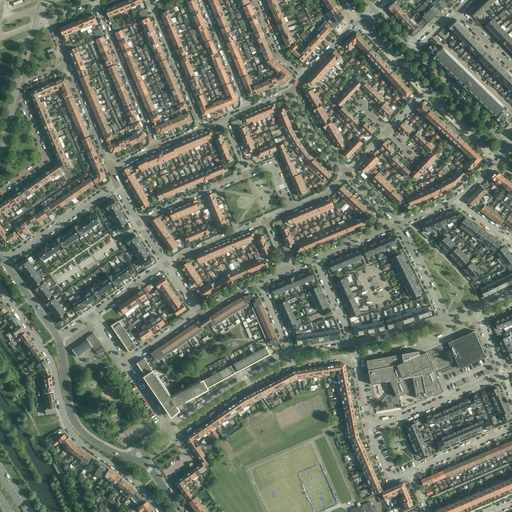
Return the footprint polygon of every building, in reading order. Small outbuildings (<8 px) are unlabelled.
[(126,11),(131,8),(130,4),(128,0),(126,1),(125,1),(123,2),(123,3),(126,11)] [(131,8),(137,6),(134,0),(128,0),(129,0),(128,0),(130,4),(131,8)] [(393,13),(399,7),(405,1),(404,0),(397,0),(393,4),(388,8),(389,9),(388,9),(390,11),(391,11),(393,13)] [(436,0),(432,4),(434,6),(440,12),(443,8),(436,0)] [(436,0),(443,8),(447,5),(442,0),(436,0)] [(482,0),(479,3),(486,10),(489,6),(483,0),(482,0)] [(211,5),(213,10),(220,6),(218,1),(211,5)] [(329,12),(337,6),(337,5),(336,3),(335,3),(334,1),(329,4),(326,6),(330,11),(329,11),(329,12)] [(270,6),(272,11),(279,8),(277,2),(273,4),(270,6)] [(117,5),(120,13),(124,11),(125,14),(127,13),(126,11),(123,3),(120,4),(120,3),(117,4),(117,5)] [(432,19),(436,16),(430,10),(426,6),(426,5),(424,3),(420,7),(432,19)] [(482,13),(486,10),(479,3),(475,7),(482,13)] [(199,9),(197,4),(189,7),(191,12),(199,9)] [(243,7),(245,13),(253,10),(251,4),(243,7)] [(115,15),(120,13),(117,5),(114,6),(114,5),(112,6),(112,7),(115,15)] [(272,11),(274,16),(281,13),(280,10),(287,7),(286,5),(281,7),(279,8),(272,11)] [(213,10),(215,15),(222,11),(220,6),(213,10)] [(329,12),(322,16),(324,18),(327,16),(329,19),(333,16),(340,11),(341,10),(340,8),(339,9),(337,6),(329,12)] [(393,13),(393,14),(397,19),(398,19),(407,11),(403,6),(400,8),(399,7),(393,13)] [(434,6),(430,10),(436,16),(440,12),(434,6)] [(115,15),(112,7),(110,8),(110,7),(107,8),(107,9),(106,10),(110,21),(113,20),(111,17),(115,15)] [(428,23),(432,19),(420,7),(416,10),(422,17),(428,23)] [(482,13),(475,7),(471,11),(473,13),(471,14),(474,17),(475,18),(475,17),(476,19),(477,17),(481,21),(485,17),(482,13)] [(201,14),(199,9),(191,12),(193,17),(201,14)] [(255,15),(253,10),(245,13),(243,14),(245,19),(255,15)] [(215,15),(217,20),(225,17),(222,11),(215,15)] [(345,18),(340,11),(333,16),(334,17),(330,20),(328,22),(334,29),(340,24),(339,23),(343,21),(347,19),(346,18),(345,18)] [(401,22),(404,25),(413,17),(410,14),(407,11),(398,19),(399,19),(399,21),(400,22),(401,22)] [(274,16),(276,21),(283,18),(281,13),(274,16)] [(404,27),(405,28),(406,28),(410,32),(423,19),(417,13),(413,17),(404,25),(404,26),(404,27)] [(203,19),(201,14),(193,17),(195,22),(203,19)] [(88,17),(91,25),(94,24),(95,26),(98,25),(94,15),(91,16),(91,15),(88,16),(88,17)] [(257,19),(255,15),(245,19),(246,18),(248,23),(249,22),(257,19)] [(83,19),(82,19),(87,30),(92,27),(91,25),(88,17),(85,18),(82,19),(83,19)] [(171,19),(164,22),(166,26),(175,22),(176,22),(175,17),(171,19)] [(227,22),(225,17),(217,20),(219,25),(227,22)] [(151,22),(149,18),(138,22),(140,27),(143,25),(151,22)] [(276,21),(278,26),(285,23),(283,18),(276,21)] [(87,30),(82,19),(80,20),(77,21),(77,22),(80,29),(81,32),(87,30)] [(195,22),(197,27),(205,24),(203,19),(195,22)] [(410,32),(412,34),(411,34),(413,36),(414,36),(422,29),(427,24),(423,19),(410,32)] [(451,30),(459,23),(458,23),(455,20),(455,19),(452,21),(449,23),(450,24),(448,25),(448,26),(447,26),(451,30)] [(492,19),(486,26),(490,30),(496,23),(492,19)] [(325,21),(321,26),(329,33),(330,31),(331,31),(332,30),(332,29),(327,23),(325,21)] [(74,31),(80,29),(77,22),(74,23),(74,22),(72,23),(72,24),(71,24),(74,31)] [(219,25),(221,30),(229,27),(227,22),(219,25)] [(278,26),(280,31),(288,28),(285,23),(278,26)] [(453,35),(462,27),(458,23),(459,23),(451,30),(455,33),(453,35)] [(494,34),(500,27),(496,23),(490,30),(494,34)] [(69,33),(74,31),(71,24),(69,25),(69,24),(66,26),(69,33)] [(197,27),(200,32),(207,29),(205,24),(197,27)] [(69,34),(69,33),(66,26),(63,27),(61,28),(60,29),(65,41),(68,40),(66,35),(69,34)] [(221,30),(223,34),(231,31),(229,28),(231,27),(231,26),(229,27),(221,30)] [(321,26),(317,30),(319,31),(325,37),(326,37),(327,35),(329,33),(321,26)] [(456,39),(465,31),(462,27),(453,35),(456,39)] [(500,27),(494,34),(497,38),(504,31),(500,27)] [(280,31),(282,36),(290,33),(288,28),(280,31)] [(200,32),(202,37),(209,34),(207,29),(200,32)] [(319,31),(315,36),(321,41),(322,41),(323,40),(323,39),(325,37),(319,31)] [(462,41),(469,34),(465,31),(456,39),(457,39),(458,37),(462,41)] [(501,41),(508,35),(504,31),(497,38),(501,41)] [(262,32),(255,35),(252,36),(254,40),(264,36),(262,32)] [(353,36),(348,40),(353,46),(355,44),(356,45),(356,44),(357,44),(359,46),(364,41),(361,37),(360,36),(356,32),(352,35),(353,36)] [(117,37),(119,41),(125,39),(124,36),(129,34),(128,33),(117,37)] [(282,36),(284,41),(292,38),(290,33),(282,36)] [(202,37),(204,43),(211,39),(209,34),(202,37)] [(313,34),(310,38),(311,40),(317,45),(318,45),(320,44),(319,43),(321,41),(315,36),(313,34)] [(465,45),(472,38),(469,34),(462,41),(465,45)] [(225,40),(227,44),(236,40),(235,38),(238,37),(237,35),(225,40)] [(505,45),(511,39),(508,35),(501,41),(505,45)] [(284,41),(287,47),(288,48),(289,47),(290,46),(291,46),(290,45),(292,44),(292,43),(293,42),(296,41),(294,37),(292,38),(284,41)] [(469,48),(476,42),(472,38),(465,45),(469,48)] [(214,45),(212,40),(205,43),(206,46),(204,47),(204,48),(207,47),(214,45)] [(227,44),(229,48),(235,45),(242,42),(241,40),(237,42),(236,40),(227,44)] [(311,40),(308,44),(314,49),(315,49),(316,48),(316,47),(317,45),(311,40)] [(353,46),(348,40),(343,45),(344,47),(345,46),(350,51),(355,47),(353,46)] [(129,42),(120,46),(122,50),(129,47),(132,45),(130,41),(129,42)] [(268,45),(266,41),(259,44),(260,46),(256,47),(257,49),(260,48),(268,45)] [(359,46),(363,50),(368,45),(364,41),(359,46)] [(508,110),(506,107),(505,107),(446,50),(445,49),(442,46),(441,45),(441,46),(437,42),(436,44),(434,43),(431,46),(428,49),(426,52),(431,57),(432,57),(435,60),(436,60),(437,61),(436,63),(442,69),(443,68),(447,71),(446,73),(452,79),(453,77),(457,81),(455,82),(472,98),(473,97),(477,100),(475,101),(482,108),(483,106),(487,110),(485,111),(492,117),(493,115),(495,117),(494,117),(498,121),(503,127),(505,124),(506,124),(508,123),(509,122),(509,121),(511,118),(511,117),(511,116),(511,115),(511,114),(508,111),(509,111),(508,110)] [(472,52),(479,45),(476,42),(469,48),(472,52)] [(307,43),(303,47),(304,48),(310,53),(311,53),(312,52),(312,51),(314,49),(308,44),(307,43)] [(290,50),(296,56),(298,53),(295,50),(296,48),(298,47),(295,44),(290,50)] [(363,50),(367,55),(372,50),(368,45),(363,50)] [(476,56),(483,49),(479,45),(472,52),(476,56)] [(176,51),(178,55),(185,52),(187,51),(186,47),(183,48),(176,51)] [(230,52),(232,56),(241,53),(239,48),(240,48),(239,48),(230,52)] [(306,58),(300,52),(298,50),(296,48),(295,50),(298,53),(296,56),(302,62),(303,61),(305,60),(304,60),(306,58)] [(304,48),(300,52),(306,58),(307,57),(308,56),(308,55),(310,53),(304,48)] [(479,60),(487,53),(486,52),(486,53),(483,49),(476,56),(474,57),(478,61),(479,60)] [(336,50),(331,55),(338,62),(342,57),(340,56),(336,52),(337,51),(336,50)] [(367,55),(377,66),(383,61),(379,57),(379,56),(377,53),(376,53),(376,54),(372,50),(367,55)] [(164,55),(163,51),(155,54),(153,55),(155,59),(156,58),(164,55)] [(483,64),(490,56),(488,55),(489,55),(487,53),(479,60),(483,64)] [(271,54),(263,57),(262,58),(262,60),(265,59),(267,62),(273,58),(271,54)] [(74,64),(82,61),(85,60),(83,55),(81,56),(72,60),(74,64)] [(331,55),(327,60),(334,66),(338,62),(331,55)] [(487,67),(494,60),(494,59),(493,60),(490,57),(491,56),(490,56),(483,64),(487,67)] [(276,61),(273,58),(267,62),(265,63),(267,69),(270,68),(270,67),(276,61)] [(327,60),(323,64),(330,70),(334,66),(327,60)] [(490,71),(498,63),(495,61),(494,60),(487,67),(490,71)] [(280,64),(276,61),(270,67),(270,68),(267,69),(268,71),(273,68),(275,70),(280,64)] [(377,66),(388,77),(393,72),(390,68),(390,67),(388,65),(387,65),(383,61),(377,66)] [(494,74),(501,67),(497,64),(498,63),(490,71),(491,71),(494,74)] [(170,68),(168,64),(159,68),(161,72),(170,68)] [(283,67),(280,64),(275,70),(277,72),(276,73),(277,74),(283,67)] [(323,64),(319,68),(326,75),(330,70),(323,64)] [(115,65),(108,68),(106,69),(108,73),(117,69),(115,65)] [(275,75),(275,76),(275,77),(278,85),(285,82),(285,81),(291,76),(291,74),(283,67),(277,74),(278,74),(275,75)] [(498,78),(505,71),(501,67),(494,74),(498,78)] [(172,72),(170,68),(161,72),(162,75),(162,76),(172,72)] [(319,68),(315,73),(322,79),(326,75),(319,68)] [(501,81),(508,74),(505,71),(498,78),(501,81)] [(388,77),(398,89),(404,84),(400,80),(400,79),(398,76),(397,76),(393,72),(388,77)] [(315,73),(311,77),(316,82),(318,83),(322,79),(315,73)] [(248,75),(241,78),(243,82),(251,79),(254,78),(256,77),(255,77),(255,75),(252,76),(251,74),(248,75)] [(505,85),(511,78),(508,74),(501,81),(505,85)] [(90,80),(88,75),(80,78),(82,84),(90,80)] [(274,87),(271,80),(268,81),(267,80),(265,75),(264,75),(270,88),(274,87)] [(188,80),(190,84),(199,80),(198,76),(195,77),(188,80)] [(311,77),(306,82),(309,85),(311,83),(313,85),(316,82),(311,77)] [(67,83),(65,78),(61,80),(60,80),(58,81),(56,82),(55,82),(58,88),(62,86),(61,85),(67,83)] [(221,86),(230,82),(228,78),(219,82),(221,86)] [(82,84),(84,89),(92,86),(90,80),(82,84)] [(190,84),(192,88),(201,84),(199,80),(190,84)] [(351,85),(356,90),(361,85),(356,80),(351,85)] [(261,92),(265,90),(262,83),(259,85),(258,81),(257,82),(258,84),(261,92)] [(53,92),(59,90),(58,88),(55,82),(54,82),(53,83),(52,83),(50,84),(53,92)] [(63,89),(60,90),(61,94),(62,94),(70,91),(67,83),(61,85),(62,86),(63,89)] [(223,86),(225,91),(232,88),(230,83),(223,86)] [(50,84),(45,87),(48,94),(53,92),(50,84)] [(192,88),(194,92),(203,88),(201,84),(192,88)] [(249,85),(245,87),(249,96),(250,96),(256,94),(253,87),(253,86),(252,84),(249,85)] [(368,93),(371,89),(366,84),(362,87),(368,93)] [(398,89),(402,93),(408,88),(404,84),(398,89)] [(346,90),(351,95),(356,90),(351,85),(346,90)] [(94,91),(92,86),(84,89),(87,94),(94,91)] [(42,94),(43,96),(48,94),(45,87),(43,87),(42,87),(40,88),(40,89),(42,94)] [(368,93),(373,98),(378,92),(373,87),(371,89),(368,93)] [(203,88),(194,92),(195,97),(203,93),(202,91),(204,90),(203,88)] [(234,93),(232,88),(225,91),(226,94),(225,95),(225,96),(227,96),(228,96),(234,93)] [(408,88),(402,93),(406,98),(412,92),(408,88)] [(40,89),(37,90),(35,91),(30,93),(31,93),(30,94),(31,96),(32,96),(32,97),(38,95),(39,99),(40,99),(43,98),(41,95),(42,94),(40,89)] [(308,98),(314,94),(312,90),(309,92),(308,90),(304,92),(308,98)] [(351,95),(346,90),(340,96),(346,101),(351,95)] [(70,91),(62,94),(65,99),(72,96),(70,91)] [(87,94),(89,99),(98,95),(97,93),(96,94),(94,91),(87,94)] [(378,92),(373,98),(378,103),(383,97),(378,92)] [(232,104),(238,102),(234,93),(228,96),(229,99),(230,99),(232,104)] [(308,98),(311,103),(319,98),(316,93),(314,94),(308,98)] [(129,98),(127,94),(121,97),(118,98),(120,102),(129,98)] [(198,103),(207,99),(207,98),(205,94),(196,98),(198,103)] [(39,99),(38,95),(32,97),(34,102),(34,103),(34,104),(35,104),(36,105),(41,103),(39,99)] [(89,99),(91,104),(99,101),(97,98),(99,98),(98,95),(89,99)] [(225,107),(232,104),(230,99),(229,99),(226,101),(225,97),(221,96),(223,100),(225,107)] [(346,101),(340,96),(335,101),(337,103),(340,106),(346,101)] [(131,103),(129,98),(120,102),(120,103),(121,106),(122,107),(131,103)] [(215,111),(221,109),(218,102),(216,103),(214,98),(213,98),(211,101),(213,104),(213,106),(215,111)] [(312,109),(320,104),(322,103),(319,98),(311,103),(313,107),(312,108),(312,109)] [(145,104),(147,108),(153,105),(155,104),(154,102),(157,101),(156,99),(151,101),(145,104)] [(204,106),(207,105),(208,103),(207,99),(198,103),(200,108),(204,106)] [(91,104),(93,110),(101,106),(102,106),(101,104),(100,104),(99,101),(91,104)] [(46,107),(43,102),(41,103),(36,105),(36,106),(36,108),(37,108),(38,110),(46,107)] [(131,103),(122,107),(122,108),(123,111),(133,107),(131,103)] [(185,112),(188,111),(185,103),(177,106),(179,111),(181,110),(184,109),(185,111),(185,112)] [(383,114),(389,107),(385,103),(384,105),(379,110),(383,114)] [(427,107),(422,103),(417,109),(421,113),(427,107)] [(273,104),(266,107),(269,114),(274,112),(273,109),(275,108),(273,104)] [(320,104),(312,109),(315,114),(323,109),(320,104)] [(103,112),(101,106),(93,110),(95,115),(103,112)] [(209,114),(207,109),(205,109),(204,106),(200,108),(204,116),(209,114)] [(48,112),(46,107),(38,110),(39,113),(39,115),(40,115),(40,116),(48,112)] [(133,107),(123,111),(124,113),(125,115),(134,111),(133,107)] [(150,116),(159,113),(158,110),(161,109),(161,107),(157,108),(155,109),(148,112),(150,116)] [(266,107),(262,109),(266,118),(270,117),(269,114),(266,107)] [(345,116),(348,113),(343,107),(339,111),(345,116)] [(389,107),(383,114),(387,118),(392,113),(391,112),(393,110),(389,107)] [(421,113),(426,117),(431,111),(427,107),(421,113)] [(262,109),(258,111),(262,120),(266,118),(262,109)] [(280,118),(287,115),(284,109),(280,111),(281,113),(278,114),(280,118)] [(315,114),(318,119),(327,114),(324,109),(323,109),(315,114)] [(136,115),(134,111),(125,115),(127,119),(136,115)] [(258,111),(253,113),(257,122),(262,120),(258,111)] [(426,117),(437,127),(442,122),(438,118),(439,117),(438,117),(436,114),(435,114),(435,115),(431,111),(426,117)] [(48,112),(40,116),(40,117),(41,118),(42,121),(50,117),(48,112)] [(95,115),(97,120),(107,116),(106,114),(104,115),(103,112),(95,115)] [(183,114),(183,116),(186,123),(190,122),(189,120),(191,119),(188,112),(183,114)] [(253,113),(249,114),(252,121),(253,124),(257,122),(253,113)] [(348,113),(345,116),(343,118),(348,123),(354,118),(348,113)] [(155,121),(158,120),(160,119),(158,114),(151,117),(154,125),(156,124),(155,121)] [(249,114),(242,117),(244,121),(246,120),(247,123),(252,121),(249,114)] [(327,114),(318,119),(321,124),(329,119),(330,119),(327,114)] [(122,121),(123,124),(128,122),(129,124),(138,120),(136,115),(127,119),(122,121)] [(279,124),(289,120),(287,115),(280,118),(277,119),(279,124)] [(97,120),(100,125),(107,122),(106,119),(108,118),(107,116),(97,120)] [(50,117),(42,121),(43,123),(44,125),(44,126),(52,122),(50,117)] [(354,118),(348,123),(354,128),(355,126),(359,123),(354,118)] [(321,124),(324,129),(332,124),(329,119),(321,124)] [(289,120),(279,124),(281,128),(282,127),(282,128),(290,124),(291,124),(289,120)] [(54,127),(52,122),(44,126),(45,126),(44,127),(45,128),(46,129),(47,131),(54,127)] [(109,127),(107,122),(100,125),(102,130),(109,127)] [(142,130),(139,122),(132,125),(134,130),(136,129),(139,128),(140,131),(142,130)] [(403,123),(398,129),(402,133),(409,126),(406,122),(404,124),(403,123)] [(437,127),(449,138),(454,132),(450,128),(450,127),(447,125),(446,125),(442,122),(437,127)] [(329,133),(337,128),(334,123),(332,124),(324,129),(325,130),(326,129),(329,133)] [(364,134),(370,127),(366,123),(359,130),(364,134)] [(293,131),(290,124),(282,128),(285,134),(293,131)] [(164,132),(161,125),(155,128),(156,131),(157,133),(159,132),(160,134),(164,132)] [(102,130),(104,136),(112,132),(110,129),(112,129),(111,126),(109,127),(102,130)] [(241,135),(247,132),(246,127),(243,129),(242,126),(238,128),(241,135)] [(409,126),(402,133),(406,137),(413,130),(409,126)] [(54,127),(47,131),(48,133),(47,134),(48,135),(49,136),(56,133),(54,127)] [(370,127),(364,134),(367,137),(368,136),(369,137),(374,131),(370,127)] [(329,133),(332,138),(340,133),(337,128),(329,133)] [(146,139),(142,130),(140,131),(141,133),(138,134),(141,141),(142,141),(144,141),(144,140),(146,139)] [(210,130),(204,133),(207,140),(211,138),(210,135),(212,135),(210,130)] [(89,136),(87,131),(80,134),(75,136),(73,137),(75,142),(77,141),(76,139),(81,137),(82,139),(89,136)] [(297,137),(293,131),(285,134),(285,135),(289,141),(297,137)] [(241,135),(243,141),(250,138),(247,132),(241,135)] [(449,138),(460,148),(465,143),(461,139),(461,138),(459,135),(458,135),(458,136),(454,132),(449,138)] [(59,138),(56,133),(49,136),(49,137),(49,139),(50,139),(51,141),(59,138)] [(104,136),(108,144),(110,143),(109,141),(112,139),(114,138),(112,133),(104,136)] [(204,133),(199,135),(203,144),(208,143),(207,140),(204,133)] [(340,133),(332,138),(335,143),(336,142),(341,140),(341,139),(343,138),(340,133)] [(419,142),(422,138),(417,133),(413,137),(419,142)] [(199,135),(195,137),(199,146),(203,144),(199,135)] [(217,144),(224,142),(221,135),(217,137),(218,139),(215,140),(217,144)] [(195,137),(191,139),(195,148),(199,146),(195,137)] [(251,137),(250,138),(243,141),(246,147),(253,144),(255,143),(254,142),(253,142),(251,137)] [(297,137),(289,141),(293,148),(300,143),(297,137)] [(419,142),(424,147),(429,142),(424,137),(422,138),(419,142)] [(61,143),(59,138),(51,141),(52,143),(52,144),(52,146),(53,146),(61,143)] [(108,144),(108,145),(112,154),(113,153),(114,153),(116,152),(117,151),(114,144),(112,141),(112,139),(109,141),(110,143),(108,144)] [(191,139),(186,140),(190,150),(195,148),(191,139)] [(353,143),(358,148),(362,144),(357,139),(353,143)] [(182,142),(186,152),(190,150),(186,140),(182,142)] [(341,140),(336,142),(340,149),(344,146),(341,140)] [(182,142),(177,144),(181,154),(186,152),(182,142)] [(226,148),(224,142),(217,144),(214,146),(216,150),(219,149),(219,151),(226,148)] [(271,153),(273,152),(277,151),(273,142),(267,144),(271,153)] [(385,142),(380,147),(381,148),(379,149),(383,153),(389,146),(385,142)] [(429,142),(424,147),(429,152),(434,147),(429,142)] [(61,143),(53,146),(53,147),(53,148),(54,149),(54,150),(55,151),(63,148),(61,143)] [(305,149),(300,143),(293,148),(298,154),(305,149)] [(358,148),(353,143),(349,147),(349,148),(354,152),(358,148)] [(469,147),(465,143),(460,148),(464,152),(469,147)] [(177,144),(173,146),(177,156),(177,155),(181,154),(177,144)] [(254,148),(253,144),(246,147),(248,153),(252,152),(251,150),(254,148)] [(266,155),(271,153),(267,144),(262,146),(263,148),(266,155)] [(389,146),(383,153),(387,157),(394,150),(389,146)] [(464,152),(469,156),(474,150),(469,147),(464,152)] [(65,154),(63,148),(55,151),(56,154),(56,155),(56,156),(57,156),(57,157),(65,154)] [(229,154),(226,148),(219,151),(222,157),(229,154)] [(266,155),(263,148),(258,150),(260,153),(257,154),(259,158),(266,155)] [(354,152),(349,148),(344,153),(349,158),(354,152)] [(169,149),(165,151),(169,160),(173,158),(169,149)] [(309,155),(305,149),(298,154),(303,160),(309,155)] [(477,154),(474,150),(469,156),(471,158),(473,160),(473,159),(477,154)] [(169,160),(165,151),(162,152),(161,152),(159,153),(160,157),(162,156),(164,160),(164,162),(169,160)] [(154,156),(158,165),(163,163),(162,161),(164,160),(162,156),(160,157),(159,153),(158,153),(158,154),(154,156)] [(427,159),(433,165),(432,164),(437,159),(432,153),(427,159)] [(67,159),(65,154),(57,157),(58,157),(57,158),(58,159),(59,160),(59,162),(67,159)] [(229,154),(222,157),(224,161),(227,160),(228,162),(232,160),(229,154)] [(373,154),(369,159),(376,165),(380,161),(379,160),(373,154)] [(481,158),(477,154),(473,159),(478,163),(481,159),(481,158)] [(314,159),(309,155),(303,160),(308,165),(314,159)] [(154,156),(150,158),(154,167),(158,165),(154,156)] [(394,167),(399,162),(394,157),(389,162),(394,167)] [(141,161),(146,170),(149,168),(150,168),(146,160),(146,159),(145,158),(141,161)] [(150,158),(146,159),(146,160),(150,168),(154,167),(150,158)] [(433,165),(427,159),(426,158),(422,162),(424,165),(423,167),(425,169),(427,167),(429,169),(433,165)] [(475,167),(478,163),(473,159),(473,160),(471,158),(470,158),(470,159),(471,160),(469,162),(475,167)] [(60,164),(59,165),(60,168),(61,168),(65,168),(63,166),(67,165),(69,164),(67,159),(59,162),(60,164)] [(314,159),(308,165),(307,167),(311,170),(318,163),(314,159)] [(376,165),(369,159),(365,163),(372,169),(376,165)] [(141,161),(137,163),(141,170),(142,172),(146,170),(141,161)] [(286,165),(288,172),(295,169),(292,162),(290,163),(286,165)] [(405,167),(399,162),(394,167),(400,172),(405,167)] [(416,169),(422,174),(422,175),(426,171),(425,170),(425,169),(423,167),(424,165),(422,162),(416,169)] [(475,167),(469,162),(465,166),(469,170),(468,171),(469,172),(475,167)] [(318,163),(311,170),(314,173),(321,166),(318,163)] [(372,169),(365,163),(360,168),(364,173),(365,172),(367,173),(371,169),(372,170),(372,169)] [(54,168),(59,175),(63,172),(64,173),(67,171),(65,168),(61,168),(60,168),(59,165),(57,166),(56,166),(54,167),(54,168)] [(221,174),(218,167),(217,165),(211,167),(215,176),(221,174)] [(218,167),(221,174),(227,171),(225,167),(223,168),(222,165),(218,167)] [(325,169),(321,166),(314,173),(318,176),(325,169)] [(209,179),(210,179),(215,176),(211,167),(206,170),(207,172),(206,172),(209,179)] [(405,167),(400,172),(405,177),(406,176),(410,172),(405,167)] [(54,178),(59,175),(54,168),(54,169),(53,168),(51,169),(51,170),(49,172),(54,178)] [(131,175),(127,169),(122,172),(126,177),(125,178),(125,179),(131,175)] [(288,172),(291,178),(298,175),(295,169),(288,172)] [(328,172),(325,169),(318,176),(321,180),(328,172)] [(422,174),(416,169),(411,175),(413,176),(411,178),(413,180),(415,178),(417,179),(422,174)] [(456,174),(461,180),(466,176),(461,170),(456,174)] [(202,182),(208,180),(209,179),(206,172),(205,172),(204,171),(199,173),(202,182)] [(501,175),(496,171),(490,178),(495,182),(501,175)] [(45,175),(50,182),(49,181),(52,180),(54,178),(49,172),(48,173),(47,173),(45,174),(45,175)] [(96,184),(102,179),(105,177),(106,176),(104,172),(96,175),(94,176),(91,177),(96,184)] [(328,172),(321,180),(325,183),(332,176),(328,172)] [(197,184),(202,182),(199,173),(193,175),(197,184)] [(376,184),(383,177),(379,173),(372,180),(376,184)] [(125,179),(128,184),(136,179),(134,174),(131,175),(125,179)] [(291,178),(293,183),(303,179),(301,174),(298,175),(291,178)] [(456,174),(452,178),(456,185),(461,180),(456,174)] [(45,185),(50,182),(45,175),(44,175),(42,176),(42,177),(40,178),(45,185)] [(191,186),(197,184),(193,175),(188,177),(191,186)] [(503,176),(501,175),(495,182),(500,186),(505,179),(503,177),(503,176)] [(186,188),(191,186),(188,177),(182,180),(186,188)] [(383,177),(376,184),(381,188),(387,181),(383,177)] [(447,180),(451,188),(456,185),(452,178),(452,177),(447,180)] [(40,188),(45,185),(40,178),(38,179),(36,180),(36,181),(40,188)] [(90,188),(94,185),(90,178),(85,182),(90,188)] [(128,184),(131,189),(139,184),(136,179),(128,184)] [(293,183),(295,187),(304,183),(303,179),(293,183)] [(510,181),(508,180),(507,180),(505,179),(500,186),(505,189),(510,181)] [(181,191),(186,188),(182,180),(177,182),(181,191)] [(443,192),(451,188),(447,180),(442,183),(444,187),(441,188),(443,192)] [(36,191),(40,188),(36,181),(35,181),(33,182),(33,183),(31,184),(36,191)] [(381,188),(385,192),(391,185),(387,181),(381,188)] [(85,182),(81,185),(85,191),(90,188),(85,182)] [(175,193),(181,191),(177,182),(172,184),(175,193)] [(304,183),(295,187),(297,191),(306,187),(304,183)] [(438,195),(443,192),(441,188),(444,187),(442,183),(434,187),(438,195)] [(31,194),(36,191),(31,184),(29,186),(28,186),(27,186),(27,187),(26,188),(31,194)] [(134,194),(142,189),(139,184),(131,189),(134,194)] [(175,193),(172,184),(166,186),(170,195),(175,193)] [(80,194),(85,191),(81,185),(76,188),(80,194)] [(385,192),(389,196),(394,191),(396,189),(391,185),(385,192)] [(165,198),(170,195),(166,186),(161,189),(162,190),(165,198)] [(343,186),(337,192),(341,195),(346,189),(343,186)] [(306,187),(297,191),(299,196),(308,192),(306,187)] [(438,195),(434,187),(429,190),(433,197),(438,195)] [(481,187),(478,190),(484,196),(485,195),(484,195),(487,192),(481,187)] [(31,194),(26,188),(25,188),(24,189),(22,191),(26,198),(28,200),(33,197),(31,194)] [(76,198),(80,194),(76,188),(71,191),(76,198)] [(427,199),(433,197),(429,190),(428,188),(423,190),(427,199)] [(137,199),(145,194),(142,189),(134,194),(137,199)] [(341,195),(344,198),(349,193),(346,189),(341,195)] [(165,198),(162,190),(156,193),(158,198),(159,201),(161,200),(160,199),(165,198)] [(421,202),(427,199),(423,190),(418,193),(421,202)] [(478,190),(474,194),(480,199),(482,196),(483,197),(484,196),(478,190)] [(22,201),(26,198),(22,191),(20,192),(19,192),(18,193),(18,194),(17,194),(22,201)] [(71,201),(76,198),(71,191),(67,194),(71,201)] [(398,195),(394,191),(389,196),(393,200),(398,195)] [(213,193),(206,196),(208,202),(215,199),(213,193)] [(349,193),(344,198),(342,200),(346,203),(353,196),(349,193)] [(416,204),(421,202),(418,193),(412,195),(413,197),(416,204)] [(17,204),(22,201),(17,194),(16,194),(15,195),(15,196),(13,197),(17,204)] [(66,204),(71,201),(67,194),(62,198),(66,204)] [(137,199),(140,204),(146,200),(148,199),(145,194),(137,199)] [(474,194),(471,197),(476,202),(477,202),(477,203),(483,207),(485,205),(485,204),(483,202),(480,199),(474,194)] [(398,195),(393,200),(397,204),(403,199),(398,195)] [(356,199),(353,196),(346,203),(349,207),(356,199)] [(13,207),(17,204),(13,197),(11,198),(10,198),(9,199),(8,200),(13,207)] [(416,204),(413,197),(408,199),(410,206),(416,204)] [(471,197),(468,201),(467,201),(481,211),(483,207),(477,203),(477,202),(476,202),(471,197)] [(62,207),(66,204),(62,198),(58,201),(62,207)] [(217,204),(215,199),(208,202),(206,202),(209,208),(217,204)] [(330,199),(326,201),(330,210),(334,208),(333,206),(330,199)] [(360,202),(356,199),(349,207),(352,210),(360,202)] [(13,207),(8,200),(7,200),(5,201),(5,202),(3,203),(8,210),(12,207),(13,207)] [(105,205),(103,206),(105,210),(106,212),(108,210),(109,210),(117,206),(117,205),(117,204),(116,203),(114,200),(112,201),(112,200),(109,201),(106,203),(107,204),(105,205)] [(140,204),(142,208),(143,210),(145,209),(144,208),(149,205),(146,200),(140,204)] [(196,200),(191,203),(195,212),(199,210),(196,202),(197,202),(196,200)] [(57,210),(62,207),(58,201),(53,204),(57,210)] [(326,201),(321,202),(326,212),(330,210),(326,201)] [(321,202),(317,204),(321,214),(326,212),(321,202)] [(363,206),(360,202),(352,210),(356,213),(363,206)] [(9,212),(8,210),(3,203),(1,204),(0,204),(0,208),(3,213),(5,215),(9,212)] [(190,214),(195,212),(191,203),(186,205),(190,214)] [(53,204),(48,207),(53,213),(57,210),(53,204)] [(220,210),(217,204),(209,208),(211,213),(220,210)] [(317,204),(313,206),(317,216),(321,214),(317,204)] [(481,211),(485,214),(490,206),(488,204),(487,206),(485,205),(483,207),(481,211)] [(186,216),(190,214),(186,205),(182,206),(186,216)] [(117,206),(109,210),(110,212),(111,214),(119,209),(117,206)] [(182,217),(186,216),(182,206),(178,208),(182,217)] [(308,208),(312,217),(317,216),(313,206),(308,208)] [(357,214),(358,214),(360,216),(363,212),(365,214),(368,211),(363,206),(356,213),(357,214)] [(485,214),(489,217),(494,209),(490,206),(485,214)] [(48,217),(53,213),(48,207),(46,209),(45,207),(43,209),(44,210),(48,217)] [(177,219),(182,217),(178,208),(173,210),(177,219)] [(308,208),(304,210),(308,219),(312,217),(308,208)] [(111,214),(110,214),(112,217),(113,220),(114,219),(122,214),(120,212),(119,210),(119,209),(111,214)] [(489,217),(492,219),(498,211),(494,209),(489,217)] [(43,220),(48,217),(44,210),(39,213),(43,220)] [(173,210),(168,212),(169,214),(170,213),(172,219),(173,221),(177,219),(173,210)] [(222,215),(220,210),(211,213),(213,219),(222,215)] [(304,210),(300,212),(304,221),(308,219),(304,210)] [(34,226),(39,223),(34,216),(33,214),(31,211),(29,212),(33,218),(30,220),(34,226)] [(448,213),(452,222),(459,219),(456,212),(454,213),(454,211),(448,213)] [(492,219),(496,222),(501,215),(502,214),(498,211),(492,219)] [(35,212),(33,214),(34,216),(39,223),(43,220),(39,213),(37,215),(35,212)] [(300,212),(295,213),(299,223),(304,221),(300,212)] [(291,215),(294,222),(295,225),(299,223),(295,213),(291,215)] [(447,224),(452,222),(448,213),(446,214),(445,213),(443,214),(447,224)] [(93,216),(91,217),(96,224),(97,225),(99,224),(101,222),(101,221),(96,214),(93,216)] [(122,214),(114,219),(116,223),(124,219),(123,217),(122,214)] [(442,226),(447,224),(443,214),(440,215),(441,216),(438,217),(442,226)] [(222,215),(213,219),(215,224),(224,220),(222,215)] [(294,222),(291,215),(284,218),(286,222),(288,221),(289,224),(294,222)] [(496,222),(500,225),(506,217),(503,215),(502,216),(501,215),(496,222)] [(88,217),(86,219),(86,220),(91,228),(96,224),(91,217),(91,216),(90,216),(88,217)] [(437,228),(442,226),(438,217),(436,218),(435,217),(433,218),(437,228)] [(157,218),(151,222),(154,227),(162,222),(159,218),(157,219),(157,218)] [(432,230),(437,228),(433,218),(430,219),(431,220),(428,221),(432,230)] [(124,219),(116,223),(119,228),(127,223),(124,219)] [(354,230),(359,228),(356,221),(355,219),(350,221),(354,230)] [(356,221),(359,228),(366,225),(364,221),(362,222),(361,219),(356,221)] [(460,226),(464,229),(470,221),(468,219),(467,221),(465,219),(460,226)] [(25,223),(30,229),(34,226),(30,220),(25,223)] [(84,222),(82,223),(87,230),(91,228),(86,220),(84,222)] [(224,220),(215,224),(217,229),(219,228),(219,229),(226,226),(224,220)] [(348,232),(354,230),(350,221),(345,223),(348,232)] [(427,233),(432,230),(428,221),(421,224),(424,231),(426,231),(427,233)] [(464,229),(469,233),(474,225),(472,224),(472,223),(470,221),(464,229)] [(165,227),(162,222),(154,227),(157,232),(165,227)] [(25,232),(30,229),(25,223),(21,226),(25,232)] [(80,225),(78,226),(84,234),(84,235),(88,233),(89,232),(87,230),(82,223),(80,225)] [(119,228),(121,233),(130,228),(129,226),(127,223),(119,228)] [(343,234),(348,232),(345,223),(339,225),(343,234)] [(75,227),(73,229),(79,238),(81,237),(84,234),(78,226),(77,225),(75,227)] [(200,227),(203,236),(210,233),(209,231),(208,232),(205,225),(200,227)] [(338,237),(343,234),(339,225),(334,228),(338,237)] [(469,233),(473,236),(479,227),(477,226),(476,227),(474,225),(469,233)] [(20,236),(25,232),(21,226),(16,229),(20,236)] [(168,232),(165,227),(157,232),(161,237),(168,232)] [(198,238),(203,236),(200,227),(194,229),(198,238)] [(282,236),(290,233),(288,228),(285,229),(284,227),(280,229),(282,236)] [(473,236),(477,239),(483,232),(480,230),(481,229),(479,227),(473,236)] [(332,239),(338,237),(334,228),(329,230),(332,239)] [(10,243),(18,237),(12,229),(10,230),(13,234),(11,234),(9,231),(8,233),(8,234),(10,235),(7,237),(10,243)] [(71,231),(69,232),(75,241),(79,238),(73,229),(71,231)] [(192,240),(198,238),(194,229),(189,231),(192,240)] [(332,239),(329,230),(323,232),(327,241),(332,239)] [(186,243),(192,240),(189,231),(183,234),(184,235),(186,241),(185,241),(186,243)] [(246,234),(249,241),(253,239),(252,236),(254,236),(252,231),(246,234)] [(285,242),(292,239),(294,238),(294,236),(295,235),(294,231),(290,233),(282,236),(285,242)] [(66,234),(64,235),(70,244),(73,242),(75,241),(69,232),(66,234)] [(161,237),(164,242),(172,236),(168,232),(161,237)] [(321,243),(327,241),(323,232),(318,234),(321,243)] [(477,239),(482,242),(488,234),(486,232),(485,233),(483,232),(477,239)] [(7,235),(6,233),(0,237),(0,238),(0,239),(1,241),(2,241),(5,246),(10,243),(7,237),(10,235),(8,234),(7,235)] [(128,238),(126,240),(128,243),(129,245),(137,239),(138,239),(135,234),(128,238)] [(316,246),(321,243),(318,234),(312,237),(316,246)] [(482,242),(486,245),(491,238),(489,236),(490,235),(488,234),(482,242)] [(62,237),(60,238),(66,247),(70,244),(64,235),(62,237)] [(391,247),(396,245),(395,242),(397,242),(395,235),(388,238),(387,237),(391,247)] [(175,241),(172,236),(164,242),(167,247),(175,241)] [(259,245),(266,242),(263,236),(259,238),(260,240),(257,241),(259,245)] [(441,239),(437,243),(441,246),(440,247),(442,249),(443,248),(450,240),(446,236),(442,241),(441,239)] [(311,248),(316,246),(312,237),(307,239),(311,248)] [(386,249),(391,247),(387,237),(385,238),(385,239),(383,240),(386,249)] [(57,239),(55,241),(55,242),(61,250),(65,248),(66,247),(60,238),(57,239)] [(486,245),(491,248),(497,240),(494,238),(494,239),(491,238),(486,245)] [(129,245),(128,246),(131,250),(140,243),(137,239),(129,245)] [(292,239),(285,242),(288,248),(292,247),(291,244),(294,243),(292,239)] [(311,248),(307,239),(302,241),(302,243),(305,250),(311,248)] [(381,251),(386,249),(383,240),(380,241),(380,240),(377,241),(381,251)] [(450,240),(443,248),(447,252),(449,250),(450,252),(453,248),(452,247),(454,244),(450,240)] [(497,240),(491,248),(495,252),(500,244),(498,243),(499,241),(499,242),(497,240)] [(175,241),(167,247),(171,251),(177,247),(176,246),(178,245),(175,241)] [(376,253),(381,251),(377,241),(375,242),(375,243),(373,245),(376,253)] [(53,243),(51,244),(56,252),(58,254),(59,253),(62,251),(61,250),(55,242),(53,243)] [(266,242),(259,245),(255,247),(257,251),(254,253),(255,254),(259,252),(261,252),(269,248),(266,242)] [(140,243),(131,250),(134,255),(136,253),(144,248),(143,248),(142,246),(140,243)] [(305,250),(302,243),(298,245),(299,248),(297,249),(299,253),(305,250)] [(49,246),(47,247),(52,255),(56,252),(51,244),(49,246)] [(371,255),(376,253),(373,245),(370,246),(370,244),(367,245),(371,255)] [(371,255),(367,245),(365,246),(365,248),(362,249),(366,257),(371,255)] [(46,246),(41,250),(42,251),(47,258),(49,257),(52,255),(47,247),(46,246)] [(458,247),(455,250),(453,248),(450,252),(451,253),(450,255),(454,259),(462,251),(458,247)] [(497,252),(500,257),(508,251),(507,248),(506,249),(504,247),(497,252)] [(144,248),(136,253),(138,257),(139,257),(146,252),(145,250),(144,248)] [(269,248),(261,252),(263,256),(266,255),(267,257),(271,255),(269,248)] [(357,261),(362,259),(359,250),(356,251),(356,250),(353,251),(357,261)] [(42,251),(37,254),(43,261),(47,258),(42,251)] [(352,263),(357,261),(353,251),(351,252),(351,254),(349,255),(352,263)] [(462,251),(454,259),(457,263),(465,255),(462,251)] [(500,257),(503,261),(510,256),(509,254),(510,253),(508,251),(500,257)] [(138,258),(137,259),(138,261),(140,263),(141,262),(149,256),(146,252),(139,257),(138,258)] [(347,265),(352,263),(349,255),(346,256),(346,254),(343,255),(347,265)] [(392,259),(394,264),(405,258),(404,256),(403,257),(401,254),(392,259)] [(342,267),(347,265),(343,255),(341,257),(341,258),(339,259),(342,267)] [(466,262),(469,259),(465,255),(457,263),(461,267),(463,265),(464,267),(468,264),(466,262)] [(149,256),(141,262),(144,266),(145,267),(147,265),(148,266),(152,264),(151,263),(153,261),(150,256),(149,256)] [(511,257),(510,256),(503,261),(507,266),(511,261),(511,257)] [(20,263),(18,265),(20,268),(21,269),(21,270),(22,270),(30,263),(31,263),(29,261),(28,259),(27,258),(25,259),(24,260),(24,259),(20,262),(20,263)] [(394,264),(397,269),(406,264),(405,261),(406,261),(405,258),(394,264)] [(337,269),(342,267),(339,259),(336,260),(336,259),(333,260),(337,269)] [(260,269),(257,262),(256,260),(251,262),(255,271),(260,269)] [(257,262),(260,269),(267,266),(265,262),(263,263),(262,260),(257,262)] [(333,260),(333,261),(327,264),(329,270),(331,269),(332,271),(337,269),(333,260)] [(185,272),(193,266),(190,262),(188,264),(187,263),(183,266),(182,265),(181,266),(185,272)] [(250,274),(255,271),(251,262),(246,265),(250,274)] [(30,263),(22,270),(23,272),(25,274),(33,268),(32,266),(30,263)] [(472,263),(469,265),(468,264),(464,267),(466,268),(464,270),(467,274),(476,267),(472,263)] [(126,267),(131,275),(134,272),(135,272),(134,270),(133,268),(130,264),(129,264),(126,267)] [(397,269),(399,273),(410,268),(409,266),(407,266),(406,264),(397,269)] [(244,276),(250,274),(246,265),(240,267),(244,276)] [(185,272),(188,277),(196,271),(193,266),(185,272)] [(121,270),(126,278),(127,279),(129,277),(132,276),(131,275),(126,267),(123,269),(121,270)] [(239,278),(244,276),(240,267),(235,269),(239,278)] [(467,274),(467,275),(468,277),(469,276),(471,278),(472,278),(474,280),(478,278),(475,275),(476,274),(477,276),(481,273),(476,267),(467,274)] [(33,268),(25,274),(27,276),(28,278),(36,272),(33,268)] [(399,273),(401,278),(411,273),(410,271),(411,270),(410,268),(399,273)] [(235,280),(239,278),(235,269),(229,272),(230,274),(233,281),(235,280)] [(121,270),(117,273),(122,281),(124,279),(125,279),(126,278),(121,270)] [(309,281),(315,279),(311,270),(308,271),(308,270),(305,271),(309,281)] [(114,273),(111,274),(112,275),(118,284),(119,283),(120,282),(122,281),(117,273),(115,271),(114,273)] [(188,277),(191,282),(199,276),(196,271),(188,277)] [(304,283),(309,281),(305,271),(303,272),(303,274),(301,275),(304,283)] [(36,272),(28,278),(30,280),(30,281),(31,282),(40,276),(39,276),(37,272),(36,272)] [(401,278),(404,283),(415,278),(413,275),(412,276),(411,273),(401,278)] [(224,277),(229,285),(235,281),(235,280),(233,281),(230,274),(224,277)] [(299,285),(304,283),(301,275),(298,276),(298,274),(295,275),(299,285)] [(107,278),(107,279),(113,287),(113,288),(115,286),(118,284),(112,275),(107,278)] [(294,287),(299,285),(295,275),(293,277),(293,278),(291,279),(294,287)] [(40,276),(31,282),(34,287),(43,281),(40,276)] [(199,276),(191,282),(195,287),(197,286),(196,285),(203,281),(199,276)] [(224,288),(229,285),(224,277),(224,276),(219,279),(224,288)] [(157,290),(168,282),(164,278),(162,279),(159,281),(154,285),(157,290)] [(347,284),(345,278),(336,283),(337,285),(338,285),(339,287),(347,284)] [(404,283),(406,288),(416,283),(415,281),(416,280),(415,278),(404,283)] [(505,278),(500,280),(504,289),(507,288),(506,287),(509,286),(505,278)] [(107,279),(103,281),(109,290),(113,287),(107,279)] [(219,291),(224,288),(219,279),(214,282),(214,283),(219,291)] [(289,289),(294,287),(291,279),(288,280),(288,279),(285,280),(289,289)] [(284,291),(289,289),(285,280),(283,281),(284,282),(281,283),(284,291)] [(500,280),(495,282),(499,290),(501,289),(502,290),(504,289),(500,280)] [(43,281),(34,287),(37,291),(38,291),(46,285),(45,283),(43,281)] [(100,283),(98,285),(104,293),(105,292),(109,290),(103,281),(100,283)] [(160,294),(170,287),(167,283),(168,283),(168,282),(157,290),(160,294)] [(495,282),(490,285),(495,294),(497,293),(497,292),(499,290),(495,282)] [(215,293),(219,291),(214,283),(209,286),(213,292),(214,292),(215,293)] [(280,293),(284,291),(281,283),(279,284),(278,283),(276,284),(280,293)] [(406,288),(409,293),(419,287),(418,285),(417,286),(416,283),(406,288)] [(46,285),(38,291),(41,295),(42,296),(49,291),(48,290),(50,288),(47,284),(46,285)] [(203,287),(208,296),(212,293),(213,294),(215,293),(214,292),(213,292),(209,286),(207,284),(203,287)] [(274,295),(280,293),(276,284),(273,285),(274,286),(271,287),(274,295)] [(349,289),(347,284),(339,287),(340,290),(339,290),(340,293),(349,289)] [(98,285),(94,287),(100,296),(104,293),(98,285)] [(490,285),(485,287),(489,295),(492,294),(492,295),(495,294),(490,285)] [(91,289),(89,291),(90,292),(95,299),(95,300),(98,298),(100,296),(94,287),(94,288),(91,289)] [(163,298),(173,291),(170,287),(160,294),(163,298)] [(205,298),(208,296),(203,287),(199,290),(200,292),(199,293),(202,297),(202,298),(203,300),(205,299),(205,298)] [(318,287),(308,292),(310,297),(312,296),(322,292),(321,289),(319,290),(318,287)] [(421,290),(419,287),(409,293),(411,298),(421,293),(419,290),(421,290)] [(485,287),(480,290),(482,294),(481,295),(482,299),(489,295),(485,287)] [(352,293),(349,289),(340,293),(341,295),(342,295),(343,297),(352,293)] [(137,293),(142,301),(147,298),(142,290),(137,293)] [(49,291),(42,296),(42,297),(45,301),(53,296),(50,293),(50,292),(49,291)] [(166,303),(176,296),(173,291),(163,298),(166,303)] [(87,294),(86,295),(91,302),(93,301),(95,299),(90,292),(88,293),(87,294)] [(312,296),(314,301),(323,297),(322,295),(323,294),(322,292),(312,296)] [(83,294),(80,296),(81,298),(86,305),(88,304),(91,302),(86,295),(85,294),(85,293),(84,293),(83,294)] [(138,304),(142,301),(137,293),(133,296),(138,304)] [(354,298),(352,293),(343,297),(344,300),(343,300),(344,303),(354,298)] [(45,301),(48,306),(56,300),(55,298),(53,295),(53,296),(45,301)] [(138,304),(133,296),(128,299),(134,307),(138,304)] [(169,307),(179,300),(176,296),(166,303),(167,303),(169,302),(171,305),(169,307)] [(244,297),(240,299),(243,304),(245,308),(249,307),(247,303),(244,297)] [(314,301),(317,306),(326,301),(325,299),(324,300),(323,297),(314,301)] [(81,298),(76,301),(82,308),(82,309),(85,308),(87,306),(86,305),(81,298)] [(356,303),(354,298),(344,303),(345,305),(347,305),(348,307),(356,303)] [(73,300),(71,302),(77,312),(82,308),(76,301),(75,299),(73,300)] [(134,307),(128,299),(124,302),(129,310),(134,307)] [(240,299),(236,301),(241,310),(242,310),(245,308),(243,304),(240,299)] [(56,300),(48,306),(51,310),(60,304),(58,302),(56,300)] [(173,312),(183,305),(183,304),(182,305),(179,300),(169,307),(173,312)] [(236,301),(232,303),(232,304),(237,312),(241,310),(236,301)] [(281,310),(289,306),(287,301),(278,305),(279,308),(280,307),(281,310)] [(326,301),(317,306),(319,311),(327,307),(326,304),(327,304),(326,301)] [(129,310),(124,302),(119,306),(124,314),(129,310)] [(227,306),(233,315),(237,312),(232,304),(232,303),(227,306)] [(358,308),(356,303),(348,307),(349,309),(348,310),(349,312),(358,308)] [(60,304),(51,310),(51,311),(54,315),(63,309),(60,304)] [(264,308),(262,304),(255,306),(252,308),(254,312),(264,308)] [(186,309),(183,305),(173,312),(174,311),(177,315),(181,313),(184,311),(186,309)] [(5,306),(0,309),(0,316),(7,311),(8,312),(9,311),(5,306)] [(227,306),(224,308),(229,317),(230,316),(233,315),(227,306)] [(292,311),(289,306),(281,310),(282,312),(281,313),(282,315),(292,311)] [(425,317),(432,315),(431,311),(429,312),(427,307),(422,309),(425,317)] [(226,319),(229,317),(224,308),(220,311),(226,319)] [(254,312),(256,316),(265,312),(264,308),(254,312)] [(352,317),(360,313),(358,308),(349,312),(350,315),(351,314),(352,317)] [(63,309),(54,315),(55,315),(58,319),(66,313),(63,309)] [(222,322),(226,319),(220,311),(216,313),(222,322)] [(294,316),(292,311),(282,315),(283,318),(284,317),(286,320),(294,316)] [(417,311),(412,312),(414,321),(417,320),(417,321),(420,320),(417,311)] [(256,316),(258,321),(267,317),(265,312),(256,316)] [(14,318),(10,313),(6,316),(4,317),(6,319),(3,321),(5,323),(6,322),(7,321),(8,321),(9,320),(10,322),(14,318)] [(58,319),(57,319),(61,325),(61,324),(63,323),(64,324),(65,323),(68,321),(68,320),(70,318),(68,315),(66,313),(58,319)] [(218,325),(222,322),(216,313),(212,316),(218,325)] [(407,314),(401,316),(404,324),(407,323),(407,325),(410,324),(407,314)] [(155,319),(160,327),(165,324),(160,316),(155,319)] [(212,316),(205,321),(207,324),(210,322),(212,324),(214,327),(218,325),(212,316)] [(296,321),(294,316),(286,320),(287,322),(285,322),(286,325),(296,321)] [(258,321),(260,325),(269,321),(267,317),(258,321)] [(18,325),(14,318),(10,322),(9,320),(8,321),(7,321),(6,322),(7,325),(10,323),(12,325),(10,327),(12,330),(18,325)] [(396,318),(391,319),(394,328),(397,327),(397,328),(400,327),(396,318)] [(503,328),(508,326),(505,318),(500,320),(500,319),(500,320),(503,328)] [(155,319),(151,323),(156,330),(160,327),(155,319)] [(391,319),(386,321),(389,331),(392,330),(391,329),(394,328),(391,319)] [(500,320),(495,322),(498,330),(503,328),(500,320)] [(113,331),(122,325),(119,321),(110,327),(113,331)] [(199,321),(195,323),(201,332),(204,330),(202,327),(207,324),(205,321),(201,324),(199,321)] [(260,325),(262,329),(271,325),(269,321),(260,325)] [(298,326),(296,321),(286,325),(288,327),(289,327),(290,330),(298,326)] [(156,330),(151,323),(146,326),(153,335),(152,333),(156,330)] [(195,323),(191,326),(197,335),(201,332),(195,323)] [(125,330),(122,325),(113,331),(116,335),(125,330)] [(262,329),(263,334),(273,329),(271,325),(262,329)] [(24,332),(19,326),(3,337),(7,343),(10,341),(11,342),(24,332)] [(153,335),(146,326),(147,327),(143,330),(148,338),(153,335)] [(191,326),(187,329),(193,338),(197,335),(191,326)] [(362,326),(357,327),(358,332),(356,332),(357,336),(364,335),(364,336),(362,326)] [(187,329),(183,332),(189,340),(193,338),(187,329)] [(263,334),(265,338),(275,334),(273,329),(263,334)] [(128,334),(125,330),(116,335),(119,340),(128,334)] [(148,338),(143,330),(138,333),(143,341),(148,338)] [(297,341),(295,341),(295,345),(303,344),(302,335),(299,331),(296,331),(296,336),(297,341)] [(460,369),(483,359),(487,357),(479,338),(478,338),(475,331),(449,342),(448,343),(460,369)] [(183,332),(179,334),(185,343),(189,340),(183,332)] [(29,339),(24,333),(20,336),(17,338),(19,341),(22,339),(24,342),(29,339)] [(106,350),(103,347),(94,333),(86,338),(87,339),(73,349),(72,349),(78,357),(92,347),(98,355),(106,350)] [(131,338),(128,334),(119,340),(122,344),(131,338)] [(122,344),(125,348),(133,342),(132,340),(135,338),(136,339),(139,337),(136,334),(131,338),(122,344)] [(179,334),(175,337),(181,346),(185,343),(179,334)] [(275,334),(265,338),(267,342),(270,341),(277,338),(275,334)] [(175,337),(171,340),(177,349),(181,346),(175,337)] [(499,341),(501,346),(509,342),(507,337),(499,341)] [(33,345),(29,339),(24,342),(29,348),(33,345)] [(171,340),(167,343),(173,351),(177,349),(171,340)] [(509,342),(501,346),(503,351),(511,347),(511,346),(511,341),(509,342)] [(125,348),(128,353),(136,347),(133,342),(125,348)] [(167,343),(163,345),(169,354),(173,351),(167,343)] [(163,345),(159,348),(165,357),(169,354),(163,345)] [(38,352),(34,346),(27,352),(29,355),(32,353),(34,355),(38,352)] [(266,358),(271,356),(266,347),(261,349),(266,358)] [(503,351),(505,356),(511,352),(511,349),(511,347),(503,351)] [(159,348),(155,351),(161,359),(165,357),(159,348)] [(262,361),(266,358),(261,349),(257,352),(262,361)] [(155,359),(157,362),(161,359),(155,351),(151,353),(155,359)] [(374,359),(367,361),(367,362),(371,385),(377,384),(385,382),(387,382),(390,381),(397,397),(400,396),(401,395),(408,392),(409,392),(403,379),(412,377),(414,384),(416,394),(416,398),(421,397),(422,397),(423,400),(424,400),(443,392),(438,379),(437,378),(437,377),(436,375),(428,356),(426,352),(420,355),(418,351),(407,353),(374,359)] [(43,358),(38,352),(34,355),(38,361),(43,358)] [(257,363),(262,361),(257,352),(252,354),(257,363)] [(252,366),(257,363),(252,354),(248,357),(252,366)] [(248,357),(243,359),(248,368),(252,366),(248,357)] [(136,364),(138,368),(147,362),(144,358),(136,364)] [(243,359),(238,362),(243,371),(248,368),(243,359)] [(47,367),(44,361),(39,363),(35,365),(38,372),(42,370),(47,367)] [(138,368),(141,373),(150,367),(147,362),(138,368)] [(234,364),(237,371),(239,373),(243,371),(238,362),(234,364)] [(343,364),(328,366),(329,375),(330,375),(330,379),(328,379),(329,385),(330,385),(333,379),(333,378),(331,378),(331,374),(337,373),(337,371),(346,369),(345,365),(343,364)] [(236,375),(234,372),(231,366),(226,368),(231,377),(236,375)] [(50,374),(47,367),(42,370),(45,376),(50,374)] [(141,373),(144,377),(153,371),(150,367),(141,373)] [(227,380),(231,377),(226,368),(222,371),(227,380)] [(308,369),(310,378),(316,377),(315,368),(308,369)] [(301,370),(302,378),(306,378),(306,379),(310,378),(308,369),(301,370)] [(347,375),(346,369),(337,371),(337,373),(338,377),(347,375)] [(177,406),(181,404),(186,402),(209,390),(208,389),(203,380),(171,398),(153,371),(144,377),(172,417),(180,411),(177,406)] [(222,382),(227,380),(222,371),(217,373),(222,382)] [(294,371),(288,375),(291,382),(295,380),(296,381),(298,380),(297,379),(294,371)] [(217,373),(213,375),(218,385),(222,382),(217,373)] [(213,375),(208,378),(213,387),(218,385),(213,375)] [(288,375),(282,378),(286,386),(288,385),(288,384),(291,382),(288,375)] [(348,382),(347,375),(338,377),(339,384),(348,382)] [(208,378),(203,380),(208,389),(213,387),(208,378)] [(282,378),(276,381),(280,389),(284,387),(286,386),(282,378)] [(270,384),(275,392),(275,393),(281,390),(280,389),(276,381),(270,384)] [(350,388),(348,382),(339,384),(340,390),(350,388)] [(270,384),(264,387),(268,394),(272,392),(273,393),(275,392),(270,384)] [(264,387),(259,390),(256,391),(260,398),(262,397),(266,395),(266,397),(269,395),(268,394),(264,387)] [(351,395),(350,388),(340,390),(342,397),(351,395)] [(490,391),(492,397),(500,393),(498,388),(494,389),(494,388),(491,389),(491,391),(490,391)] [(256,391),(251,394),(254,401),(255,403),(257,401),(256,400),(260,398),(256,391)] [(502,392),(500,393),(492,397),(494,402),(504,397),(502,392)] [(52,394),(46,395),(46,398),(48,398),(49,402),(54,401),(53,393),(52,393),(52,394)] [(245,397),(249,405),(251,404),(250,403),(254,401),(251,394),(245,397)] [(478,394),(473,396),(474,398),(477,406),(482,404),(481,402),(478,394)] [(351,395),(342,397),(343,403),(352,401),(351,395)] [(238,401),(243,408),(247,405),(247,407),(249,406),(249,405),(245,397),(244,398),(238,401)] [(494,402),(496,406),(507,402),(504,397),(494,402)] [(474,398),(469,401),(470,404),(472,408),(477,406),(474,398)] [(238,401),(233,405),(238,413),(240,412),(239,410),(243,408),(238,401)] [(353,408),(353,404),(352,401),(343,403),(344,410),(353,408)] [(472,408),(470,404),(469,401),(464,403),(467,411),(472,408)] [(455,416),(462,413),(467,411),(464,403),(464,402),(459,405),(457,406),(457,405),(451,408),(452,408),(455,416)] [(496,406),(498,411),(509,407),(507,402),(496,406)] [(233,405),(228,409),(233,416),(238,413),(233,405)] [(498,411),(501,416),(509,413),(511,412),(509,407),(498,411)] [(344,410),(345,416),(355,414),(353,408),(344,410)] [(450,418),(455,416),(452,408),(451,408),(447,410),(450,418)] [(222,412),(227,420),(228,422),(234,418),(233,417),(233,416),(228,409),(222,412)] [(445,420),(450,418),(447,410),(442,412),(445,420)] [(217,416),(221,423),(225,420),(225,422),(227,420),(222,412),(217,416)] [(440,422),(445,420),(442,412),(437,414),(440,422)] [(508,421),(507,420),(511,418),(509,413),(501,416),(503,422),(504,421),(505,422),(508,421)] [(356,421),(355,414),(345,416),(347,423),(347,425),(356,424),(356,421)] [(431,414),(426,416),(430,427),(435,424),(432,416),(431,414)] [(432,416),(435,424),(440,422),(437,414),(432,416)] [(216,417),(211,420),(216,427),(221,424),(220,423),(221,423),(217,416),(216,417)] [(211,420),(206,423),(211,430),(216,427),(211,420)] [(483,420),(478,423),(482,430),(486,428),(487,428),(484,423),(483,420)] [(489,420),(484,423),(487,428),(486,428),(487,431),(493,428),(489,420)] [(413,422),(410,424),(411,425),(408,427),(410,432),(418,429),(416,423),(414,424),(413,422)] [(206,423),(201,427),(206,434),(211,430),(206,423)] [(478,423),(473,425),(477,433),(482,430),(478,423)] [(472,435),(477,433),(473,425),(461,430),(464,438),(470,436),(472,435)] [(201,427),(197,430),(202,437),(206,434),(201,427)] [(410,432),(407,433),(410,438),(420,434),(418,429),(410,432)] [(197,440),(202,437),(197,430),(192,433),(196,439),(197,440)] [(358,430),(348,432),(349,434),(350,433),(351,438),(349,438),(350,439),(359,436),(358,430)] [(461,430),(456,432),(460,440),(464,438),(461,430)] [(456,432),(451,434),(455,442),(460,440),(456,432)] [(49,438),(48,439),(49,440),(53,444),(54,443),(55,446),(56,445),(60,442),(61,444),(63,443),(67,439),(64,435),(59,438),(56,434),(55,433),(53,435),(52,436),(50,438),(49,438)] [(190,446),(194,444),(192,441),(196,439),(192,433),(191,434),(186,437),(185,439),(190,446)] [(410,438),(412,443),(422,439),(420,434),(410,438)] [(451,434),(446,436),(450,444),(455,442),(451,434)] [(362,443),(359,436),(350,439),(353,446),(362,443)] [(446,436),(441,438),(445,446),(450,444),(446,436)] [(69,438),(67,439),(63,443),(67,448),(70,444),(71,445),(71,444),(71,443),(72,442),(69,438)] [(436,441),(439,448),(440,451),(446,449),(445,446),(441,438),(436,441)] [(412,443),(414,448),(424,443),(422,439),(412,443)] [(72,453),(77,447),(73,443),(72,442),(71,443),(71,444),(71,445),(70,444),(67,448),(72,453)] [(362,443),(353,446),(355,452),(364,449),(362,443)] [(426,448),(424,443),(414,448),(416,453),(418,452),(426,448)] [(190,446),(196,454),(202,450),(199,446),(197,447),(197,446),(196,446),(195,445),(194,444),(190,446)] [(505,455),(503,452),(500,446),(496,448),(500,457),(505,455)] [(81,450),(77,447),(72,453),(77,456),(78,454),(79,454),(80,453),(79,452),(81,450)] [(432,454),(428,447),(426,448),(418,452),(421,457),(424,455),(425,457),(432,454)] [(496,448),(492,449),(495,456),(497,459),(500,457),(496,448)] [(364,449),(355,452),(358,459),(367,455),(364,449)] [(77,456),(82,460),(86,453),(81,450),(79,452),(80,453),(79,454),(78,454),(77,456)] [(196,454),(202,463),(205,467),(207,466),(208,465),(205,460),(204,458),(205,457),(204,456),(205,455),(202,450),(196,454)] [(91,457),(86,453),(82,460),(80,463),(85,466),(91,457)] [(358,459),(361,465),(369,461),(367,455),(358,459)] [(463,462),(467,471),(467,472),(472,470),(471,469),(467,460),(463,462)] [(372,467),(369,461),(361,465),(363,471),(372,467)] [(431,499),(511,463),(511,461),(431,497),(431,499)] [(202,463),(197,466),(202,473),(207,470),(206,469),(208,468),(207,466),(205,467),(202,463)] [(97,470),(104,474),(107,470),(100,465),(97,470)] [(197,466),(193,469),(198,476),(202,473),(197,466)] [(374,473),(372,467),(363,471),(366,477),(374,473)] [(451,467),(447,469),(450,477),(454,476),(455,476),(451,467)] [(114,473),(109,469),(104,476),(109,479),(114,473)] [(193,480),(198,476),(193,469),(188,473),(193,480)] [(447,469),(443,471),(446,478),(447,481),(451,479),(450,478),(450,477),(447,469)] [(104,474),(97,470),(94,474),(100,479),(104,474)] [(117,475),(114,473),(109,479),(113,482),(117,475)] [(186,479),(188,483),(193,480),(188,473),(182,477),(185,480),(186,479)] [(377,479),(374,473),(366,477),(368,483),(377,479)] [(434,474),(430,476),(433,483),(434,485),(438,484),(437,481),(434,474)] [(121,478),(117,475),(113,482),(111,485),(113,486),(115,484),(117,485),(121,478)] [(182,477),(175,482),(179,488),(184,485),(182,482),(183,481),(185,480),(182,477)] [(430,486),(429,485),(426,478),(421,480),(428,496),(433,494),(432,491),(431,490),(429,490),(428,487),(430,486)] [(126,481),(122,479),(117,485),(121,488),(126,481)] [(368,483),(371,489),(380,485),(377,479),(368,483)] [(502,492),(511,488),(508,480),(498,484),(502,492)] [(130,484),(126,481),(121,488),(125,491),(130,484)] [(403,482),(399,484),(403,493),(405,497),(401,498),(403,503),(411,500),(403,482)] [(125,491),(123,493),(126,496),(128,493),(133,487),(130,484),(125,491)] [(399,484),(393,487),(397,495),(403,493),(399,484)] [(493,496),(502,492),(498,484),(489,488),(493,496)] [(179,488),(184,494),(189,490),(187,487),(186,488),(184,485),(179,488)] [(374,495),(381,492),(382,491),(380,485),(371,489),(374,495)] [(126,496),(125,496),(128,499),(131,496),(137,491),(133,487),(128,493),(126,496)] [(393,487),(387,489),(391,498),(397,495),(393,487)] [(489,488),(480,492),(484,500),(493,496),(489,488)] [(184,494),(188,501),(195,496),(192,493),(191,494),(190,493),(193,490),(192,489),(189,490),(184,494)] [(222,511),(224,511),(208,489),(206,490),(222,511)] [(387,489),(382,491),(381,492),(385,500),(391,498),(387,489)] [(133,496),(131,498),(136,504),(137,504),(139,506),(146,501),(145,501),(143,499),(138,492),(133,496)] [(480,492),(471,496),(474,504),(484,500),(480,492)] [(471,496),(462,500),(465,508),(474,504),(471,496)] [(189,502),(195,510),(202,505),(196,497),(189,502)] [(413,506),(411,500),(403,503),(402,504),(404,507),(401,508),(402,510),(413,506)] [(462,500),(452,504),(456,511),(465,508),(462,500)] [(116,511),(118,510),(106,501),(104,502),(116,511)] [(141,506),(138,508),(140,510),(141,511),(150,506),(147,502),(141,506)] [(374,511),(370,502),(358,507),(351,510),(351,511),(374,511)]
